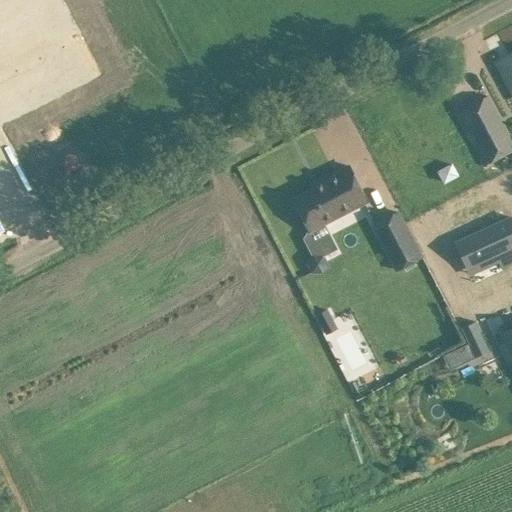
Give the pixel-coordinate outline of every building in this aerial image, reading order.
[(0,0),(0,81),(83,38),(63,0),(0,0)] [(511,54),(497,63),(511,91),(511,54)] [(489,113),(495,110),(487,95),(455,112),(483,165),(511,150),(511,142),(508,134),(502,137),(489,113)] [(310,185),(312,189),(293,199),(309,230),(367,201),(349,165),(310,185)] [(397,212),(373,224),(396,269),(421,257),(397,212)] [(511,223),(510,218),(455,243),(466,268),(495,255),(501,268),(511,262),(511,223)] [(326,310),(317,315),(322,324),(331,319),(326,310)] [(468,343),(442,355),(449,370),(489,351),(474,321),(461,327),(468,343)] [(500,331),(499,332),(511,359),(511,328),(501,333),(500,331)] [(360,333),(350,337),(347,330),(334,335),(348,372),(371,363),(360,333)] [(203,365),(149,390),(200,499),(254,473),(203,365)] [(102,511),(63,429),(9,455),(35,511),(102,511)]
